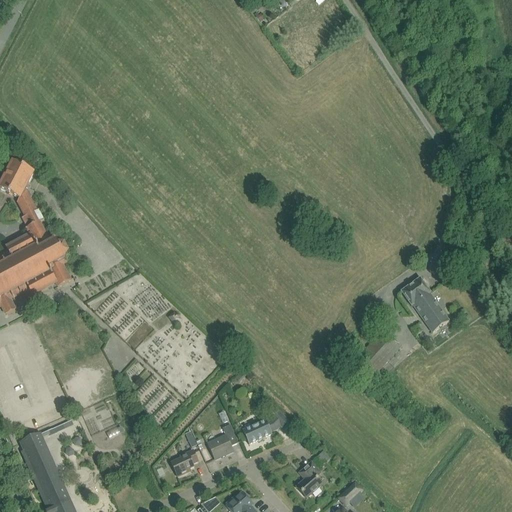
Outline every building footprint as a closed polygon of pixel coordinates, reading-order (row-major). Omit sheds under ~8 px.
[(54,238),(49,241),(39,223),(44,220),(39,210),(37,211),(31,200),(34,193),(29,191),(30,188),(27,186),(33,174),(12,163),(0,186),(0,189),(19,200),(17,203),(25,217),(23,218),(28,228),(26,229),(30,236),(23,240),(22,239),(21,239),(22,240),(15,244),(14,243),(13,243),(14,245),(6,249),(8,254),(1,258),(2,260),(0,260),(0,305),(1,305),(6,316),(15,311),(9,300),(21,294),(22,297),(26,294),(28,299),(56,284),(58,288),(70,281),(62,266),(67,263),(64,257),(67,252),(68,253),(69,251),(67,251),(64,245),(64,244),(63,243),(63,244),(57,244),(54,238)] [(51,178),(47,184),(55,190),(60,184),(51,178)] [(413,306),(433,334),(449,323),(429,295),(431,294),(420,279),(401,293),(412,307),(413,306)] [(368,383),(401,348),(383,331),(350,367),(368,383)] [(136,384),(149,371),(140,362),(127,376),(136,384)] [(276,431),(280,427),(282,429),(288,422),(277,411),(271,417),(272,419),(270,422),(266,423),(266,421),(242,432),(249,446),(272,435),(271,434),(276,431)] [(219,415),(223,424),(230,421),(226,412),(219,415)] [(226,437),(207,445),(214,461),(234,453),(231,447),(238,444),(230,426),(222,429),(226,437)] [(40,435),(21,444),(25,453),(27,459),(25,460),(49,511),(47,511),(74,511),(42,439),(49,435),(47,432),(40,435)] [(195,435),(190,437),(195,451),(200,449),(195,435)] [(186,472),(189,470),(194,468),(192,465),(198,463),(193,452),(180,458),(181,460),(171,464),(178,478),(186,474),(186,472)] [(316,466),(325,474),(336,463),(327,454),(316,466)] [(307,479),(305,481),(296,488),(306,500),(313,494),(314,495),(318,491),(317,490),(322,486),(316,478),(321,474),(311,463),(301,473),(307,479)] [(338,499),(345,507),(362,492),(355,485),(338,499)] [(228,506),(226,508),(230,511),(255,511),(251,507),(247,503),(249,501),(242,493),(234,500),(233,499),(226,505),(228,506)] [(133,496),(128,498),(134,510),(139,507),(133,496)]
